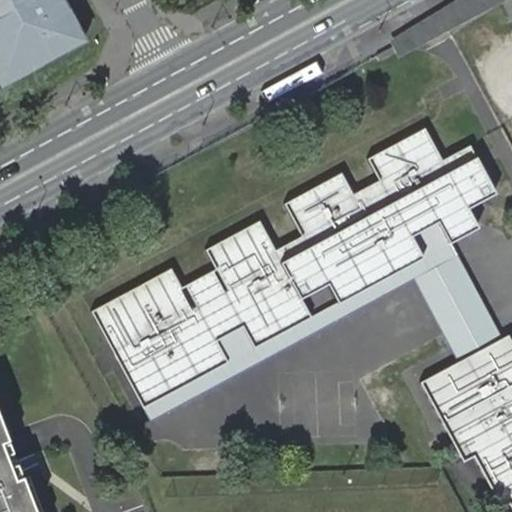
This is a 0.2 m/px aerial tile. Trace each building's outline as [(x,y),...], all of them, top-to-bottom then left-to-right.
[(0,0),(0,83),(83,39),(79,31),(62,0),(0,0)] [(452,0),(387,39),(391,47),(397,57),(503,0),(452,0)] [(173,271),(98,309),(142,397),(224,356),(215,338),(243,324),(253,343),(311,313),(302,296),(330,283),(338,298),(426,253),(415,233),(435,223),(446,245),(483,226),(472,205),(500,190),(475,140),(440,158),(426,130),(373,157),(384,179),(354,194),(343,173),(286,202),(304,236),(274,251),(260,224),(207,251),(217,271),(182,289),(173,271)] [(511,340),(509,335),(424,380),(463,453),(482,443),(511,499),(511,340)] [(42,511),(31,481),(24,483),(0,419),(0,511),(42,511)]
